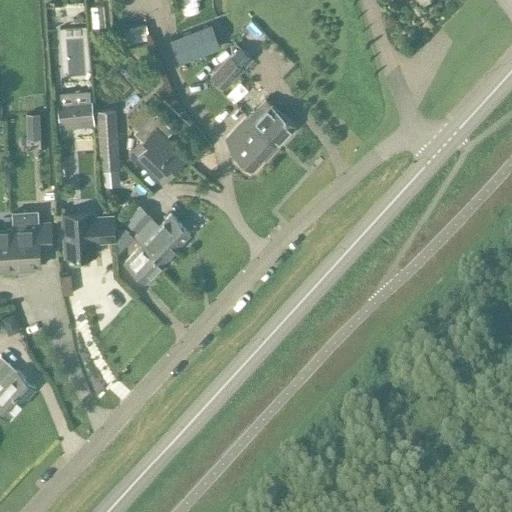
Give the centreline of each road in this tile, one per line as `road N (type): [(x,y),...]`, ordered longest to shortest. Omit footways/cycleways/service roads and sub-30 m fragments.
road 1 (residential): [(35,511),(344,183),(398,142),(449,139)]
road 2 (tertiary): [(109,511),(449,139)]
